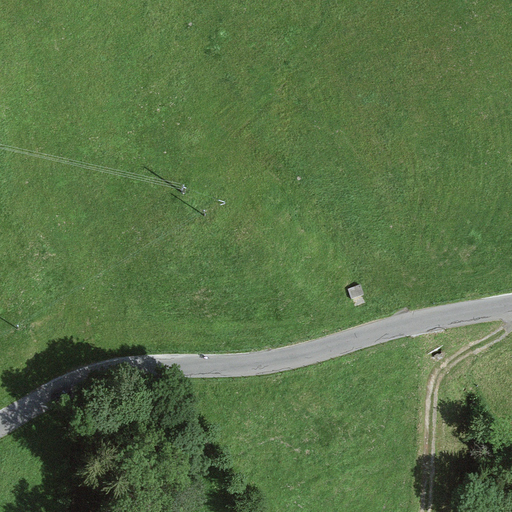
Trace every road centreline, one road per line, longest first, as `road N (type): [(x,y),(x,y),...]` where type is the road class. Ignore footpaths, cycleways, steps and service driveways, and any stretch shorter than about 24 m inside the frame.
road 1 (tertiary): [(0,424),(114,373),(287,359),(410,321),(511,303)]
road 2 (track): [(511,324),(436,376),(433,511)]
